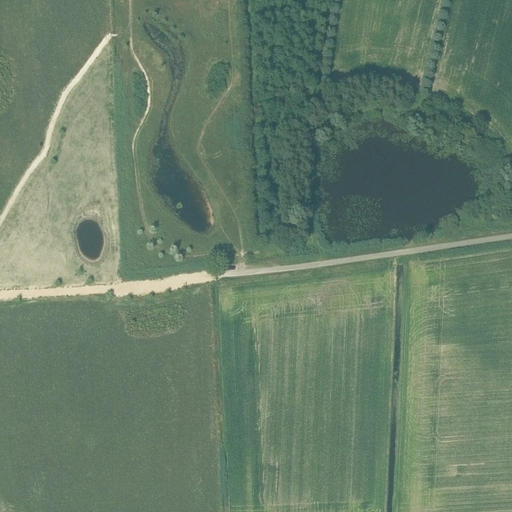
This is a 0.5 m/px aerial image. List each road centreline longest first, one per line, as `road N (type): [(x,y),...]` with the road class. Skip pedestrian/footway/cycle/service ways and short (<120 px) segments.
road 1 (unclassified): [(211,274),(511,236)]
road 2 (track): [(0,292),(211,274)]
